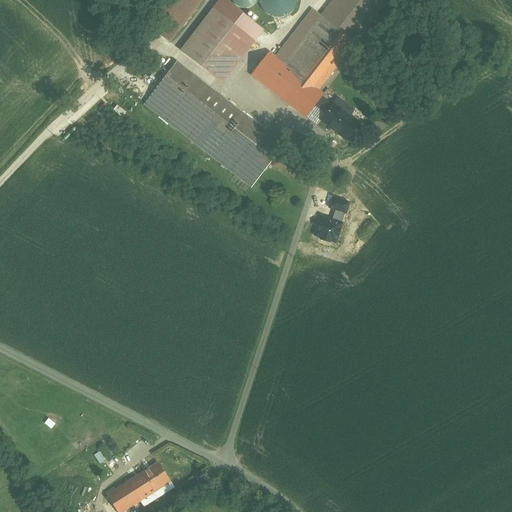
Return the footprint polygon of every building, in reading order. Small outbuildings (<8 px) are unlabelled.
[(260,0),(261,1),(262,8),(267,13),(273,17),(280,18),(287,16),(293,11),(297,5),(296,0),(260,0)] [(248,37),(214,10),(182,51),(217,78),(248,37)] [(322,17),(284,65),(269,54),(253,75),(307,117),(315,106),(322,97),(323,95),(318,91),(356,43),(322,17)] [(173,19),(161,35),(171,42),(183,27),(173,19)] [(167,59),(165,70),(171,72),(173,60),(167,59)] [(284,145),(178,63),(156,91),(205,128),(194,142),(252,187),(284,145)] [(359,124),(350,116),(354,111),(348,106),(344,112),(334,104),(333,106),(322,97),(315,106),(326,115),(322,120),(347,140),(359,124)] [(105,103),(99,109),(102,113),(108,108),(105,103)] [(122,118),(126,112),(116,106),(112,111),(122,118)] [(287,160),(282,156),(278,161),(283,165),(287,160)] [(247,192),(250,187),(233,177),(230,182),(247,192)] [(94,455),(100,464),(107,459),(101,451),(94,455)] [(159,463),(129,482),(141,500),(145,506),(175,487),(159,463)] [(129,482),(107,496),(117,511),(122,511),(141,500),(129,482)]
